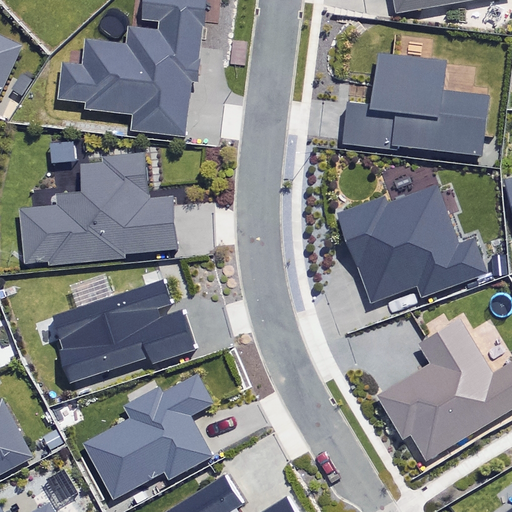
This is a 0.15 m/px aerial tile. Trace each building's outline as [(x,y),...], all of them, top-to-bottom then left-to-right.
[(58,62),(54,98),(88,102),(86,107),(133,112),(131,131),(140,132),(185,136),(190,80),(198,81),(205,0),(143,0),(141,19),(158,21),(158,30),(128,27),(126,44),(86,37),(81,64),(58,62)] [(391,0),(395,18),(489,0),(391,0)] [(0,92),(22,45),(0,34),(0,92)] [(448,63),(385,58),(381,108),(353,106),(350,146),(484,156),(489,96),(446,93),(448,63)] [(24,210),(29,268),(54,265),(54,268),(183,253),(178,202),(156,205),(152,159),(88,165),(91,194),(60,197),(61,207),(24,210)] [(457,245),(436,189),(390,206),(387,199),(341,216),(374,303),(415,287),(419,297),(484,273),(472,240),(457,245)] [(58,323),(76,384),(156,360),(158,366),(200,353),(189,318),(166,325),(163,314),(176,309),(171,289),(58,323)] [(446,297),(424,308),(433,326),(455,315),(446,297)] [(461,317),(417,341),(430,366),(380,394),(404,437),(409,434),(424,461),(511,412),(511,356),(490,369),(461,317)] [(83,443),(113,500),(163,473),(168,483),(216,458),(192,414),(213,403),(198,375),(163,393),(159,387),(124,406),(130,418),(83,443)] [(0,481),(36,462),(8,407),(0,411),(0,481)] [(299,511),(292,500),(271,511),(238,511),(248,507),(230,477),(173,511),(299,511)] [(0,511),(58,511),(52,501),(32,511),(2,511),(0,507),(0,511)] [(511,511),(511,503),(498,511),(511,511)]
